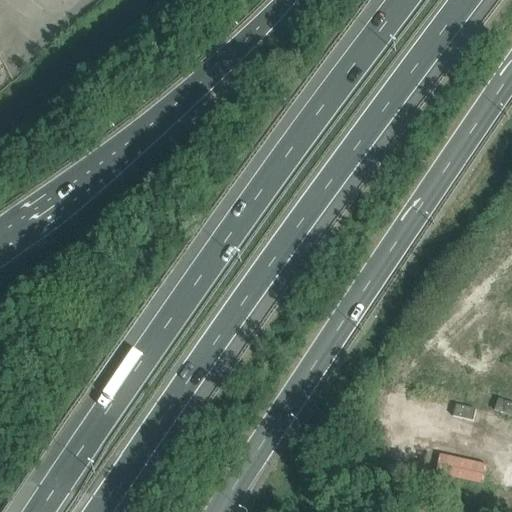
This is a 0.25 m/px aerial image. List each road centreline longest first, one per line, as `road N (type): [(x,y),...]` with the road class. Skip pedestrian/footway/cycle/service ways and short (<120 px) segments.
road 1 (motorway): [(97,511),(466,0)]
road 2 (motorway): [(400,0),(37,511)]
road 3 (motorway): [(219,511),(511,83)]
road 4 (motorway): [(284,0),(143,131),(0,234)]
